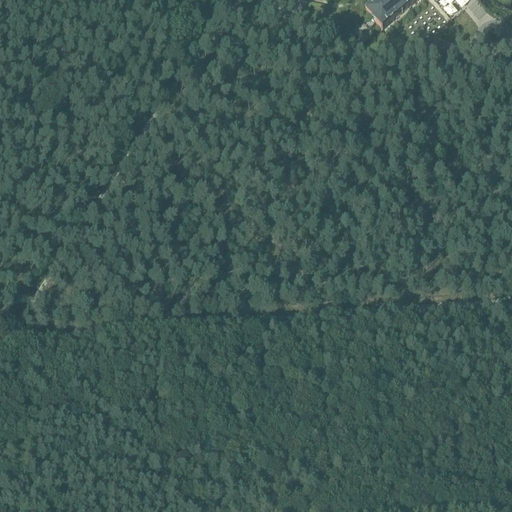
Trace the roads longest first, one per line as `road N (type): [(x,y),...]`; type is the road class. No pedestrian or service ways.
road 1 (track): [(511,300),(0,344)]
road 2 (track): [(228,0),(3,344)]
